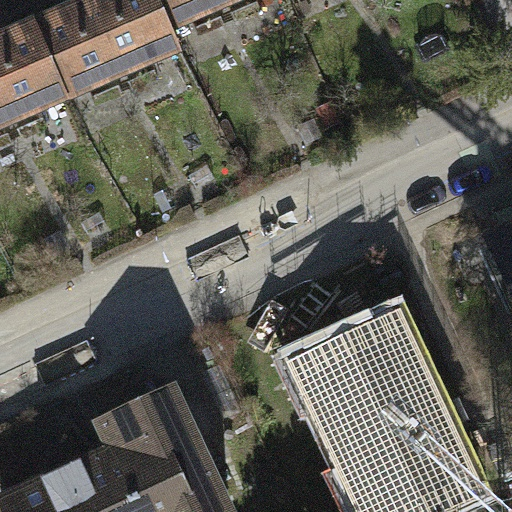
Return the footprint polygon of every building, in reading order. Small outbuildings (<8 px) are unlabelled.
[(156,0),(98,0),(88,4),(118,76),(178,51),(169,29),(156,0)] [(156,0),(169,29),(220,8),(216,0),(156,0)] [(66,98),(118,76),(88,4),(36,26),(66,98)] [(36,26),(0,41),(0,102),(8,122),(66,98),(36,26)] [(0,125),(8,122),(0,102),(0,125)] [(511,284),(511,252),(500,258),(511,284)] [(437,511),(475,494),(394,322),(300,366),(316,401),(314,402),(365,511),(437,511)] [(226,511),(171,392),(101,424),(115,453),(102,459),(101,457),(2,503),(6,511),(226,511)]
